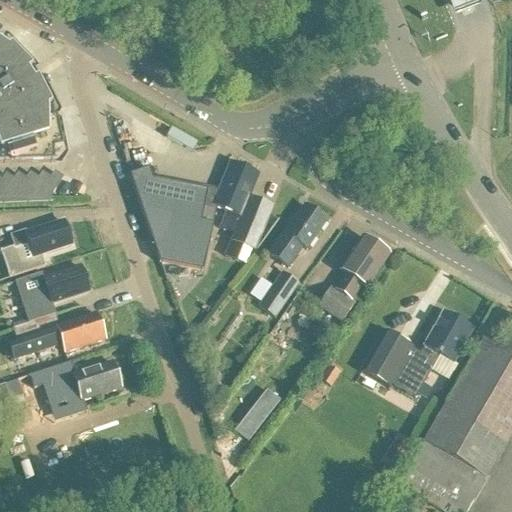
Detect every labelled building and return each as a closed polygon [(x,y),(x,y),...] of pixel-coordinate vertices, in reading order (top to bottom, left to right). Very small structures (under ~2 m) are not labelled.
[(450,0),(459,22),(473,16),(485,11),(480,0),(450,0)] [(0,48),(0,166),(54,165),(54,164),(52,164),(51,153),(60,151),(54,121),(46,122),(45,110),(52,108),(38,81),(31,84),(25,74),(32,70),(11,48),(6,53),(0,48)] [(148,171),(129,178),(151,242),(155,256),(158,265),(202,274),(203,269),(206,257),(216,210),(226,215),(219,231),(233,237),(231,244),(230,243),(230,244),(254,254),(272,209),(248,199),(251,194),(249,192),(255,176),(231,166),(225,181),(222,182),(217,195),(205,193),(152,183),(148,171)] [(43,191),(39,197),(40,205),(52,205),(51,196),(43,191)] [(28,206),(27,197),(19,192),(15,198),(15,206),(28,206)] [(40,205),(39,197),(31,192),(27,197),(28,206),(40,205)] [(15,206),(15,198),(6,193),(3,198),(3,207),(15,206)] [(287,270),(301,250),(305,252),(325,223),(303,208),(294,220),(292,219),(267,256),(287,270)] [(70,249),(62,224),(26,236),(25,233),(9,238),(13,248),(0,252),(0,256),(8,281),(45,269),(41,258),(70,249)] [(366,291),(388,258),(361,240),(339,273),(344,277),(334,292),(330,290),(318,309),(342,325),(354,306),(350,304),(361,288),(366,291)] [(51,306),(88,295),(80,270),(43,282),(42,275),(15,284),(29,326),(53,318),(55,317),(51,306)] [(282,275),(266,298),(257,310),(274,322),(298,287),(282,275)] [(453,366),(472,333),(442,316),(423,349),(425,350),(420,358),(410,352),(412,350),(384,333),(360,375),(388,391),(390,387),(414,401),(439,358),(453,366)] [(104,343),(95,317),(57,329),(53,318),(29,326),(12,331),(16,343),(9,346),(8,346),(13,362),(61,347),(64,356),(104,343)] [(482,343),(397,491),(435,511),(468,511),(511,435),(511,332),(500,353),(482,343)] [(80,405),(120,392),(111,365),(71,378),(68,366),(28,379),(35,400),(51,395),(54,404),(77,397),(80,405)] [(319,383),(320,383),(330,390),(339,376),(328,369),(319,383)] [(0,411),(11,408),(4,387),(0,388),(0,411)] [(405,457),(391,448),(381,465),(395,474),(405,457)]
